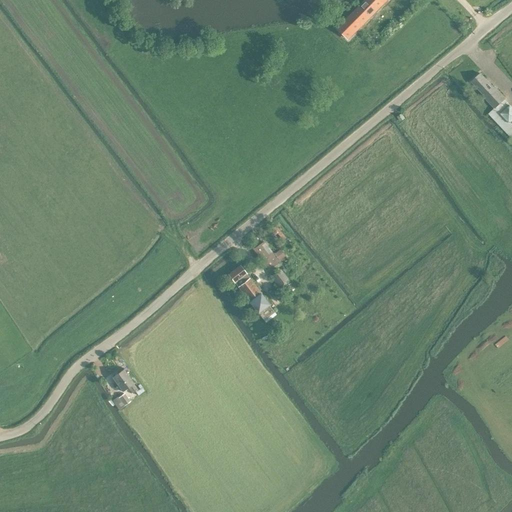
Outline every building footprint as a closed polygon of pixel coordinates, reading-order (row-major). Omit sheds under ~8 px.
[(364,0),(337,28),(348,38),(386,0),(364,0)] [(471,81),(484,95),(483,96),(494,108),(488,114),(511,138),(511,107),(510,105),(505,99),(494,86),(493,87),(480,73),(471,81)] [(275,231),(271,226),(267,230),(271,235),(275,231)] [(265,254),(266,253),(261,246),(255,250),(269,268),(273,265),(265,254)] [(279,249),(273,254),(278,261),(284,256),(279,249)] [(239,265),(228,274),(257,312),(265,322),(276,314),(269,305),(260,293),(239,265)] [(280,269),(270,276),(278,286),(287,278),(280,269)] [(112,377),(122,391),(128,387),(132,393),(137,390),(133,384),(133,383),(123,369),(112,377)] [(118,397),(124,405),(130,401),(124,393),(118,397)] [(118,397),(113,401),(118,409),(124,405),(118,397)]
